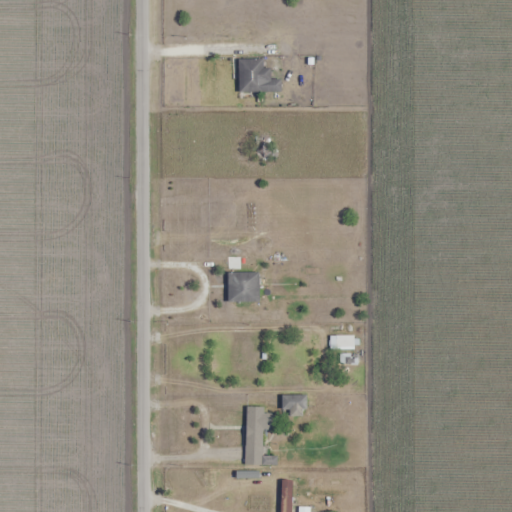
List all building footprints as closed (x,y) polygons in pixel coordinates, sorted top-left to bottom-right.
[(263,60),(238,60),(238,93),(263,93),(263,60)] [(272,140),(258,141),(259,159),(273,158),(272,140)] [(258,302),(258,273),(227,273),(227,302),(258,302)] [(359,347),(359,336),(335,336),(335,347),(359,347)] [(282,410),(306,410),(306,396),(282,396),(282,410)] [(276,466),(277,457),(262,456),(262,430),(273,430),(273,415),(263,415),(264,408),(245,408),(245,466),(276,466)] [(280,511),(291,511),(291,481),(280,481),(280,511)]
